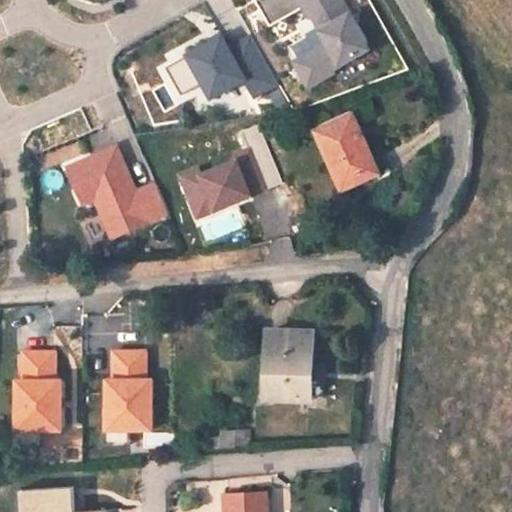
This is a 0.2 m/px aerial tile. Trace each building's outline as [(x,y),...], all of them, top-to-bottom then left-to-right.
[(376,55),(349,0),(257,0),(269,24),(307,6),(319,31),(288,47),(309,88),(376,55)] [(217,103),(248,85),(257,100),(281,86),(252,34),(233,45),(225,33),(188,54),(217,103)] [(342,117),(312,130),(325,161),(318,163),(331,195),(369,178),(342,117)] [(305,133),(318,163),(325,161),(312,130),(305,133)] [(254,146),(271,187),(283,183),(266,141),(254,146)] [(157,182),(139,189),(121,144),(71,164),(89,210),(99,206),(114,243),(172,220),(157,182)] [(244,160),(204,173),(202,167),(181,174),(197,221),(258,201),(244,160)] [(310,330),(261,331),(261,399),(309,399),(310,330)] [(61,379),(60,349),(20,350),(23,434),(70,433),(68,379),(61,379)] [(155,433),(155,349),(111,349),(110,433),(155,433)] [(80,511),(80,488),(22,492),(22,511),(80,511)] [(262,511),(263,493),(220,493),(219,511),(262,511)]
